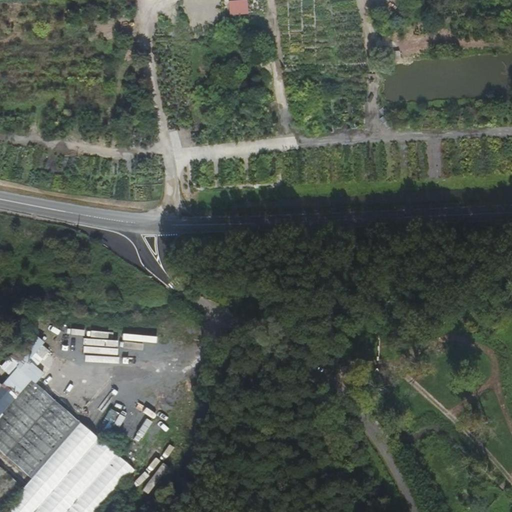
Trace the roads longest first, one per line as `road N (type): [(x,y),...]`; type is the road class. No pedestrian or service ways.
road 1 (unclassified): [(418,511),(384,443),(340,395),(218,321),(158,266),(148,224)]
road 2 (primary): [(148,224),(511,214)]
road 3 (primary): [(0,201),(148,224)]
